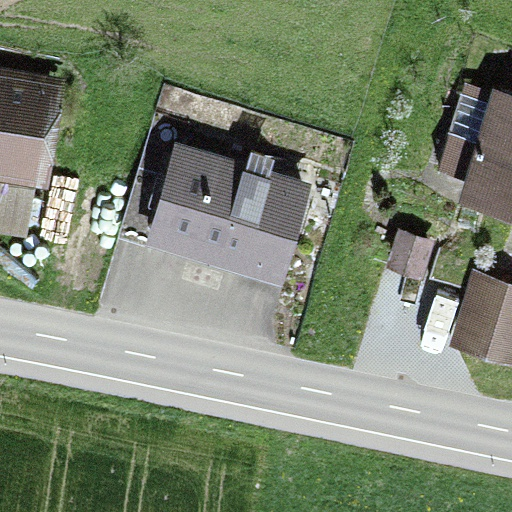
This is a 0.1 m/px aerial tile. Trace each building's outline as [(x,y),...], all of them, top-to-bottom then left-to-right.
[(51,86),(0,77),(0,156),(37,163),(51,86)] [(511,103),(511,107),(496,102),(486,131),(452,120),(438,164),(511,190),(511,103)] [(279,264),(302,187),(180,150),(189,122),(156,112),(122,224),(154,234),(156,227),(279,264)] [(419,265),(427,243),(401,234),(393,256),(419,265)] [(511,285),(479,275),(459,337),(511,353),(511,285)]
